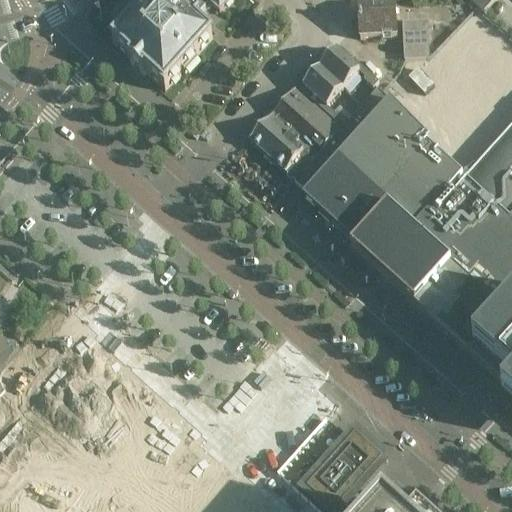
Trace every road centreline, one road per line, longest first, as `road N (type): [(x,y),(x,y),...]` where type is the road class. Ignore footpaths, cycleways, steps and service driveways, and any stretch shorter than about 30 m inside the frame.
road 1 (unclassified): [(162,211),(430,452)]
road 2 (residential): [(283,0),(305,20),(309,43),(162,211)]
road 3 (unclassified): [(50,112),(162,211)]
road 4 (unclassified): [(430,452),(511,358)]
